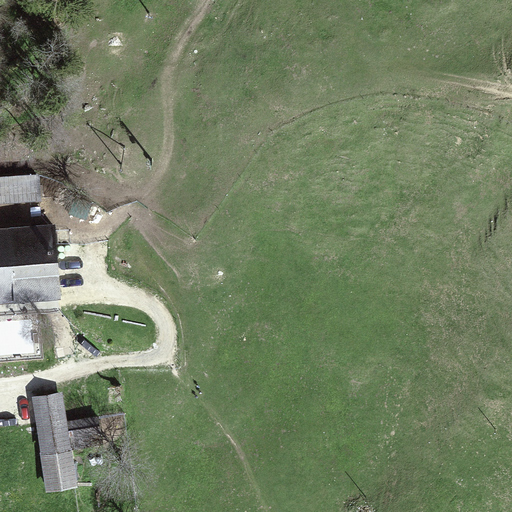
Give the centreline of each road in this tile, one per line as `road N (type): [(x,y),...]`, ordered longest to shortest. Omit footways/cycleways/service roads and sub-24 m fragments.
road 1 (track): [(81,258),(167,154),(169,70),(181,37),(210,0)]
road 2 (track): [(162,355),(160,316),(95,279),(69,216),(1,214)]
road 3 (track): [(328,0),(383,51),(418,69),(511,91)]
road 4 (track): [(0,386),(162,355)]
